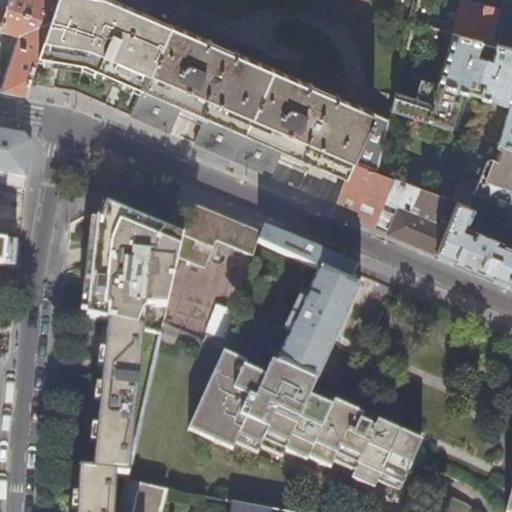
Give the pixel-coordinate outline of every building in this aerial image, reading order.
[(27,84),(36,55),(54,0),(0,0),(0,28),(17,34),(0,88),(0,90),(23,94),(27,84)] [(137,85),(165,23),(114,0),(54,0),(36,55),(87,64),(121,78),(137,85)] [(454,33),(490,43),(500,8),(469,0),(462,0),(453,33),(454,33)] [(511,0),(469,0),(500,8),(511,10),(511,0)] [(165,23),(137,85),(142,88),(130,116),(169,133),(181,108),(188,111),(206,119),(193,143),(224,157),(270,177),(281,152),(288,155),(308,163),(309,161),(339,174),(347,177),(353,162),(378,172),(390,118),(165,23)] [(511,96),(511,48),(490,43),(454,33),(438,85),(467,93),(510,105),(511,96)] [(456,132),(467,93),(438,85),(421,80),(416,98),(396,92),(392,112),(456,132)] [(511,105),(510,105),(497,145),(511,149),(511,105)] [(511,149),(497,145),(456,132),(392,112),(390,118),(378,172),(443,197),(450,200),(457,203),(473,209),(491,215),(510,222),(511,223),(511,149)] [(0,174),(26,179),(30,142),(28,140),(24,134),(0,130),(0,174)] [(353,162),(347,177),(334,211),(380,229),(409,241),(436,253),(447,225),(439,221),(440,217),(436,215),(443,197),(378,172),(353,162)] [(0,235),(20,238),(25,189),(0,185),(0,235)] [(454,211),(457,203),(450,200),(447,208),(454,211)] [(511,244),(467,225),(473,209),(457,203),(454,211),(447,225),(436,253),(471,267),(507,282),(511,268),(511,244)] [(166,311),(177,260),(183,237),(153,225),(105,205),(99,218),(96,218),(91,279),(88,318),(107,322),(136,329),(145,306),(166,311)] [(260,241),(262,234),(247,228),(190,205),(183,237),(177,260),(206,270),(216,242),(255,256),(260,241)] [(507,229),(510,222),(491,215),(488,222),(507,229)] [(353,272),(357,263),(312,244),(265,225),(262,234),(260,241),(319,268),(349,282),(353,272)] [(0,264),(17,267),(19,244),(0,241),(0,264)] [(0,278),(16,280),(17,267),(0,264),(0,278)] [(340,331),(360,287),(349,282),(319,268),(309,291),(303,288),(293,312),(298,314),(296,320),(291,317),(285,330),(291,332),(276,364),(317,383),(340,331)] [(210,304),(205,333),(217,335),(222,306),(210,304)] [(111,511),(114,478),(126,479),(142,331),(136,329),(107,322),(101,375),(91,470),(78,469),(77,491),(75,511),(111,511)] [(422,445),(334,403),(332,409),(309,399),(317,383),(276,364),(273,363),(265,379),(245,369),(247,364),(224,354),(189,431),(233,451),(239,439),(260,449),(264,442),(307,462),(309,459),(331,470),(338,457),(359,467),(353,480),(375,490),(381,478),(403,488),(422,445)] [(126,482),(119,511),(156,511),(162,491),(126,482)] [(511,511),(511,487),(510,487),(502,511),(511,511)]
